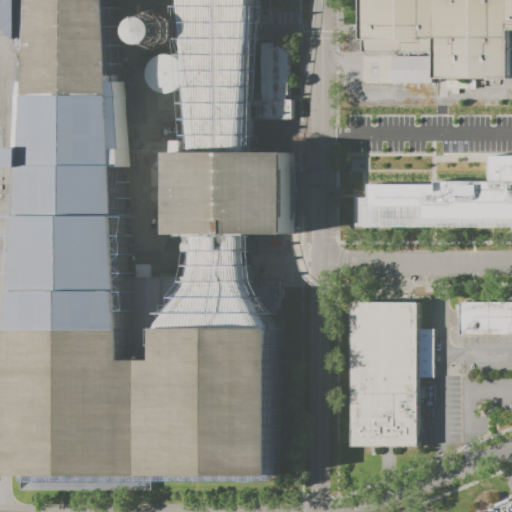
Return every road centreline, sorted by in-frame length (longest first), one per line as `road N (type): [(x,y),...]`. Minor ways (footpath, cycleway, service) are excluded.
road 1 (residential): [(324,0),(320,511)]
road 2 (residential): [(1,511),(7,48),(0,45)]
road 3 (residential): [(511,266),(319,266)]
road 4 (residential): [(358,511),(511,447)]
